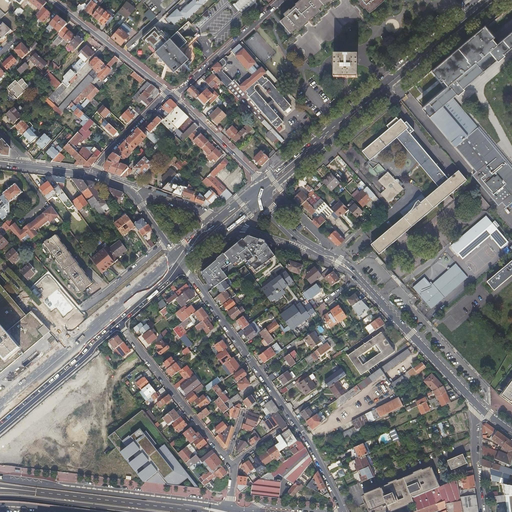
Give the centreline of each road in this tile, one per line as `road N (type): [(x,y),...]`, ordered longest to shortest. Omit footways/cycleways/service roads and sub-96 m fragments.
road 1 (secondary): [(261,200),(490,0)]
road 2 (residential): [(180,262),(308,441),(342,511)]
road 3 (secondary): [(481,0),(261,183)]
road 4 (primary): [(188,502),(0,477)]
road 5 (residential): [(480,408),(359,279)]
road 6 (residential): [(226,459),(119,322)]
road 7 (primary): [(201,511),(36,491)]
road 8 (secondary): [(0,426),(119,322)]
road 9 (tertiary): [(170,94),(51,0)]
road 10 (residential): [(170,94),(282,0)]
road 11 (primary): [(0,498),(137,511)]
road 12 (tertiary): [(261,183),(170,94)]
